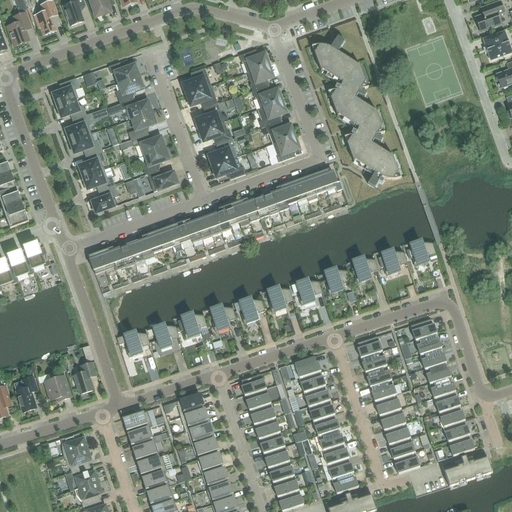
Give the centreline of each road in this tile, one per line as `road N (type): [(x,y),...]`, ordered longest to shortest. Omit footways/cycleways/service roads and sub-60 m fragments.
road 1 (residential): [(4,77),(195,6),(272,30)]
road 2 (residential): [(203,200),(318,159),(272,30)]
road 3 (residential): [(333,336),(446,303),(485,401),(511,393)]
road 4 (residential): [(511,166),(449,0)]
road 5 (residential): [(118,409),(66,253)]
road 6 (residential): [(55,225),(4,77)]
road 7 (residential): [(380,483),(333,336)]
road 8 (residential): [(203,200),(151,59)]
road 9 (residential): [(66,253),(203,200)]
road 10 (residential): [(262,511),(216,375)]
road 11 (residential): [(216,375),(333,336)]
